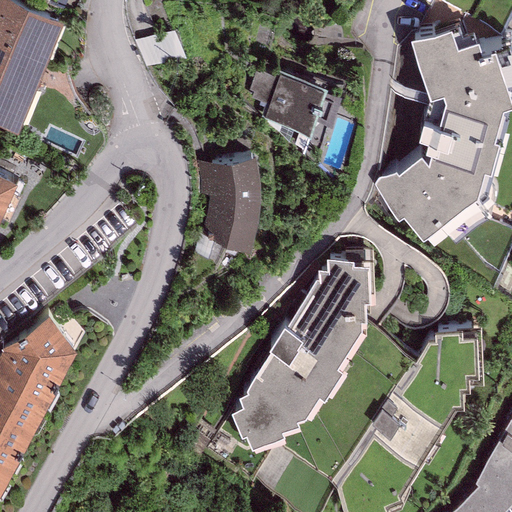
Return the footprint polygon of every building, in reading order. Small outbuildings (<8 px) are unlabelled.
[(31,0),(0,0),(0,117),(17,125),(62,12),(31,0)] [(451,7),(411,23),(431,77),(443,72),(446,78),(439,101),(423,97),(418,113),(430,115),(425,125),(433,128),(428,140),(421,133),(398,151),(395,149),(379,164),(375,175),(399,200),(403,196),(422,218),(439,204),(455,225),(494,194),(495,183),(487,170),(497,119),(501,119),(507,81),(511,79),(511,74),(508,65),(511,63),(511,24),(511,21),(482,30),(479,19),(458,27),(451,7)] [(178,24),(141,41),(153,68),(190,51),(178,24)] [(323,75),(279,62),(277,68),(261,63),(260,67),(255,65),(249,84),(254,86),(252,92),(269,97),(265,110),(308,124),(323,75)] [(255,144),(197,157),(198,163),(200,170),(201,179),(201,190),(209,189),(209,199),(206,211),(215,213),(212,230),(249,238),(252,233),(256,222),(260,205),(261,186),(260,171),(258,157),(255,144)] [(0,160),(0,205),(17,168),(0,160)] [(242,390),(233,395),(241,417),(245,416),(252,434),(270,426),(279,422),(278,418),(295,410),(293,406),(312,399),(309,393),(319,375),(324,377),(342,348),(338,345),(363,310),(363,298),(366,297),(366,295),(370,295),(368,280),(370,280),(370,272),(372,272),(369,248),(353,246),(353,243),(326,245),(327,257),(319,259),(319,267),(317,267),(287,311),(284,310),(270,331),(273,333),(246,376),(247,379),(239,382),(242,390)] [(0,475),(76,334),(49,301),(2,341),(0,344),(0,475)] [(415,341),(363,310),(338,345),(342,348),(324,377),(319,375),(309,393),(312,399),(293,406),(295,410),(278,418),(279,422),(270,426),(276,437),(331,470),(415,341)] [(436,321),(427,322),(415,341),(331,470),(338,470),(352,507),(354,506),(355,511),(358,511),(383,500),(382,497),(402,490),(425,445),(428,446),(440,424),(437,424),(458,384),(464,382),(462,365),(482,365),(482,351),(480,319),(460,319),(461,313),(435,314),(436,321)] [(511,511),(511,403),(475,471),(479,471),(438,511),(511,511)]
